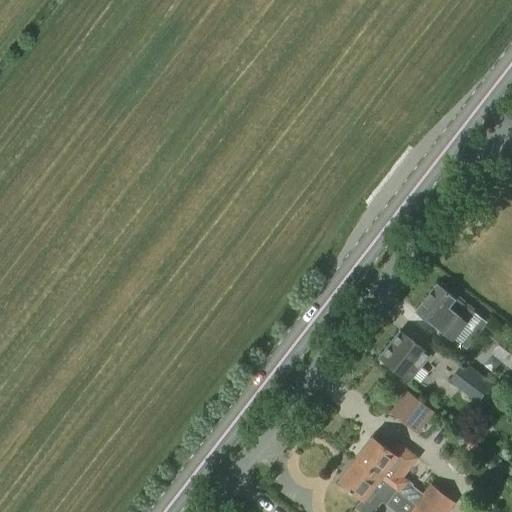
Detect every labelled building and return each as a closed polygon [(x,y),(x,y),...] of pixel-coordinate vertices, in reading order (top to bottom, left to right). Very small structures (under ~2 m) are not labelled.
[(436,285),(416,312),(453,340),(473,313),(436,285)] [(401,331),(380,358),(410,381),(430,354),(401,331)] [(511,368),(511,337),(507,334),(492,353),(511,368)] [(462,363),(449,380),(478,402),(491,385),(462,363)] [(391,412),(410,426),(425,406),(406,391),(391,412)] [(361,449),(363,451),(356,460),(397,490),(418,506),(425,511),(446,511),(454,502),(432,485),(424,495),(404,480),(405,479),(402,477),(416,457),(397,443),(391,451),(373,438),(372,439),(369,438),(361,449)] [(386,505),(397,490),(356,460),(350,469),(347,467),(338,478),(341,480),(340,482),(341,483),(340,486),(348,493),(350,491),(352,493),(353,492),(362,500),(356,508),(360,511),(373,511),(382,501),(386,505)]
